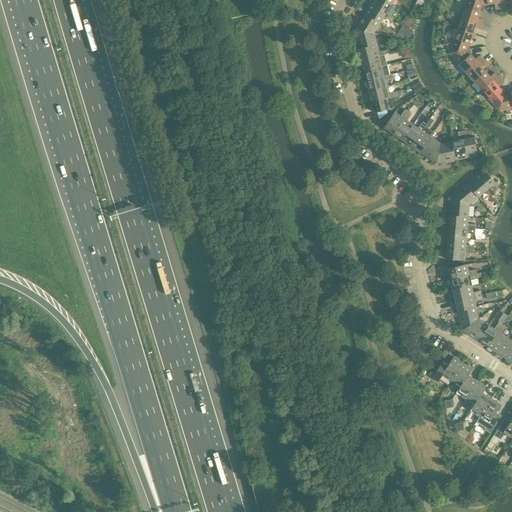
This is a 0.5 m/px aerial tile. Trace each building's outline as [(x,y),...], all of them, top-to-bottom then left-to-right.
[(391,4),(383,0),(371,0),(370,4),(390,16),(396,7),(391,4)] [(483,8),(476,0),(467,0),(461,17),(479,24),(481,19),(478,18),(480,11),(483,8)] [(499,6),(497,0),(476,0),(483,8),(487,5),(494,3),(495,6),(499,6)] [(497,0),(499,6),(495,6),(495,10),(500,9),(501,12),(506,11),(504,1),(511,0),(510,0),(497,0)] [(390,16),(370,4),(364,13),(380,23),(383,17),(390,21),(392,18),(390,16)] [(373,33),(380,23),(364,13),(354,31),(373,33)] [(410,27),(415,19),(410,16),(400,30),(410,37),(415,30),(410,27)] [(479,24),(461,17),(458,28),(472,33),(472,32),(474,27),(480,29),(484,20),(481,19),(479,24)] [(475,33),(472,32),(472,33),(458,28),(449,53),(469,49),(468,44),(471,38),(473,39),(475,33)] [(377,45),(373,33),(354,31),(358,50),(377,45)] [(378,52),(377,45),(358,50),(361,61),(384,55),(387,54),(386,50),(378,52)] [(470,54),(469,49),(449,53),(466,74),(481,61),(477,57),(475,60),(470,54)] [(384,55),(361,61),(364,71),(382,66),(384,65),(387,65),(384,55)] [(474,82),(485,72),(481,67),(486,63),(480,55),(477,57),(481,61),(466,74),(474,82)] [(384,65),(382,66),(364,71),(366,81),(389,75),(387,65),(384,65)] [(495,79),(499,83),(501,81),(495,73),(490,77),(485,72),(474,82),(481,91),(495,79)] [(392,75),(389,75),(366,81),(369,92),(387,87),(386,80),(393,79),(392,75)] [(499,111),(505,91),(501,89),(497,85),(499,83),(495,79),(481,91),(499,111)] [(390,98),(398,96),(397,92),(389,94),(387,87),(369,92),(372,103),(390,98)] [(511,92),(510,93),(505,91),(499,111),(511,108),(511,92)] [(390,98),(372,103),(374,113),(377,113),(386,110),(393,108),(391,102),(390,98)] [(393,134),(408,112),(404,110),(400,116),(394,112),(384,128),(393,134)] [(402,140),(413,125),(407,121),(412,114),(408,112),(393,134),(402,140)] [(411,146),(426,124),(422,122),(418,128),(413,125),(402,140),(411,146)] [(420,152),(430,137),(425,133),(429,126),(426,124),(411,146),(420,152)] [(465,131),(461,132),(466,158),(477,156),(474,137),(467,139),(465,131)] [(466,158),(461,132),(457,132),(459,141),(452,142),(455,160),(466,158)] [(436,164),(440,144),(430,137),(420,152),(436,164)] [(455,160),(452,142),(440,144),(436,164),(455,160)] [(483,169),(474,176),(491,196),(495,194),(489,188),(495,183),(483,169)] [(491,196),(474,176),(466,183),(478,197),(483,193),(488,199),(491,197),(491,196)] [(478,197),(466,183),(451,196),(469,205),(478,197)] [(468,217),(469,205),(451,196),(449,216),(468,217)] [(467,224),(468,217),(449,216),(448,227),(475,229),(475,225),(467,224)] [(474,233),(475,229),(448,227),(447,238),(466,239),(467,232),(474,233)] [(466,246),(466,239),(447,238),(447,248),(473,250),(474,246),(466,246)] [(473,254),(473,250),(447,248),(446,260),(464,261),(465,254),(473,254)] [(451,280),(477,274),(476,270),(468,272),(466,264),(448,268),(451,280)] [(478,277),(477,274),(451,280),(453,290),(471,286),(470,279),(478,277)] [(455,301),(481,295),(480,291),(472,292),(471,286),(453,290),(455,301)] [(482,298),(481,295),(455,301),(457,312),(476,307),(474,300),(482,298)] [(461,331),(478,319),(476,307),(457,312),(461,331)] [(478,341),(488,326),(478,319),(461,331),(478,341)] [(487,347),(501,325),(498,322),(494,329),(488,326),(478,341),(487,347)] [(496,353),(506,337),(501,334),(505,327),(501,325),(487,347),(496,353)] [(506,359),(511,349),(511,340),(506,337),(496,353),(506,359)] [(451,381),(462,364),(453,357),(448,364),(443,361),(436,372),(432,369),(428,376),(432,378),(439,383),(443,376),(451,381)] [(467,376),(468,376),(472,370),(462,364),(451,381),(460,387),(467,376)] [(465,399),(477,382),(468,376),(467,376),(460,387),(456,393),(465,399)] [(486,388),(477,382),(465,399),(474,404),(474,405),(481,393),(482,394),(486,388)] [(479,417),(491,399),(482,394),(481,393),(474,405),(474,404),(470,411),(479,417)] [(500,405),(491,399),(479,417),(476,422),(484,428),(483,429),(490,433),(501,416),(496,413),(500,405)] [(511,438),(511,419),(510,422),(505,418),(494,436),(500,440),(505,434),(511,438)] [(490,442),(486,447),(491,450),(495,445),(490,442)]
